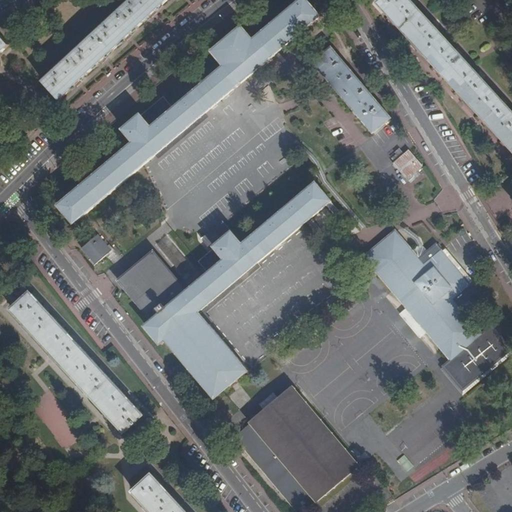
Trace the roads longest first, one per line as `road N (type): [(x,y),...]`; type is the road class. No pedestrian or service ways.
road 1 (residential): [(7,192),(257,511)]
road 2 (residential): [(511,270),(350,0)]
road 3 (residential): [(7,192),(230,0)]
